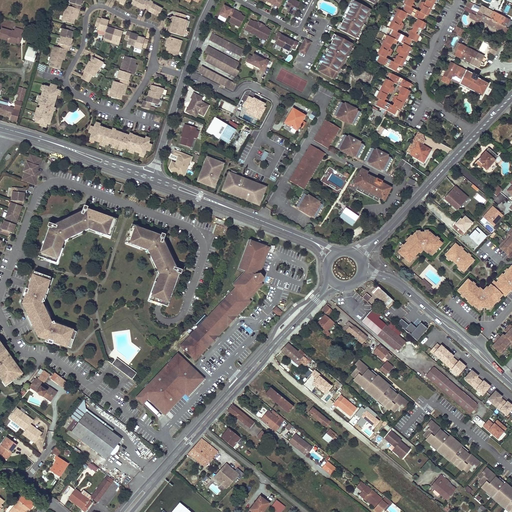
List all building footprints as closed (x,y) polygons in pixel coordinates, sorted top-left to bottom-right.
[(81,6),(82,0),(70,0),(70,3),(74,4),(72,7),(80,10),(81,6)] [(142,8),(145,10),(146,9),(149,2),(145,0),(145,1),(141,0),(133,0),(131,4),(141,9),(142,8)] [(301,3),(295,0),(288,0),(286,6),(290,8),(288,12),(294,15),(301,3)] [(381,56),(378,60),(376,59),(375,61),(385,66),(388,59),(385,58),(387,54),(388,54),(391,53),(390,50),(389,50),(394,41),(395,42),(397,41),(404,44),(401,48),(400,48),(398,49),(398,52),(399,52),(395,60),(394,60),(391,61),(388,68),(398,73),(399,71),(396,70),(399,65),(401,66),(411,48),(408,46),(411,40),(416,42),(419,35),(415,33),(414,31),(413,30),(412,30),(409,30),(410,33),(411,34),(409,38),(404,36),(402,40),(398,39),(401,34),(396,32),(399,28),(400,28),(402,27),(402,24),(401,24),(405,15),(406,16),(409,15),(410,16),(413,11),(416,13),(414,17),(418,20),(416,24),(415,23),(412,24),(413,27),(414,28),(415,28),(418,28),(421,30),(422,30),(425,23),(421,21),(424,15),(427,16),(435,0),(426,0),(424,4),(423,4),(420,5),(421,7),(422,8),(420,12),(417,11),(414,9),(413,6),(412,6),(414,0),(405,0),(404,4),(406,5),(403,12),(399,10),(390,27),(389,28),(391,29),(393,31),(390,37),(387,36),(378,54),(381,56)] [(149,10),(149,11),(158,16),(162,9),(153,4),(153,3),(150,1),(149,2),(146,9),(149,10)] [(371,10),(354,1),(339,29),(356,38),(371,10)] [(72,7),(66,5),(63,15),(65,15),(64,20),(73,23),(75,17),(77,17),(80,10),(72,7)] [(231,9),(227,7),(227,8),(223,6),(219,14),(221,15),(222,15),(223,15),(222,15),(221,16),(227,18),(229,15),(231,16),(235,9),(232,7),(231,9)] [(478,13),(471,9),(469,13),(471,14),(472,15),(470,18),(474,20),(475,18),(476,17),(480,19),(480,21),(493,28),(493,27),(496,22),(505,27),(509,20),(481,6),(478,13)] [(242,15),(238,13),(239,11),(235,9),(231,16),(229,21),(233,23),(234,22),(235,22),(234,22),(234,23),(233,23),(240,26),(245,16),(242,15)] [(174,21),(173,25),(185,29),(187,24),(185,23),(186,20),(173,16),(172,21),(174,21)] [(97,18),(95,26),(99,27),(98,30),(105,32),(107,25),(109,21),(101,19),(97,18)] [(253,21),(250,20),(245,29),(255,35),(261,24),(258,22),(257,24),(253,21)] [(505,27),(496,22),(493,27),(503,32),(505,27)] [(268,29),(263,27),(264,25),(261,24),(255,35),(266,40),(271,31),(268,29)] [(111,28),(112,26),(107,25),(105,32),(103,38),(106,39),(105,41),(111,42),(115,30),(111,28)] [(185,29),(173,25),(172,28),(170,28),(168,32),(181,36),(182,33),(184,34),(185,29)] [(66,30),(62,29),(60,36),(61,37),(59,44),(62,44),(61,48),(67,50),(68,51),(70,47),(72,39),(71,39),(73,32),(74,32),(75,28),(67,26),(66,30)] [(461,29),(456,26),(453,33),(458,35),(461,29)] [(14,32),(2,28),(0,33),(0,38),(7,40),(7,42),(16,44),(16,43),(19,34),(22,35),(24,31),(15,28),(14,32)] [(123,30),(119,29),(118,31),(115,30),(111,42),(116,44),(117,42),(119,43),(123,30)] [(128,40),(127,44),(134,46),(137,37),(138,35),(131,33),(127,31),(124,39),(128,40)] [(284,37),(280,35),(281,34),(278,32),(274,38),(278,40),(276,44),(279,45),(279,44),(283,46),(287,40),(287,39),(284,37)] [(245,51),(212,33),(209,39),(241,57),(245,51)] [(353,43),(336,35),(318,71),(335,80),(353,43)] [(146,48),(148,40),(144,39),(145,39),(137,37),(134,46),(134,47),(141,50),(142,47),(146,48)] [(168,45),(166,52),(175,55),(177,51),(178,51),(182,41),(169,37),(166,45),(168,45)] [(303,53),(310,42),(304,39),(298,51),(303,53)] [(290,40),(290,41),(287,40),(283,46),(283,48),(290,51),(292,48),(295,49),(298,43),(294,41),(294,42),(290,40)] [(457,43),(454,49),(454,52),(456,53),(454,55),(479,68),(480,64),(482,62),(484,56),(460,44),(460,45),(457,43)] [(495,55),(498,48),(492,45),(489,52),(495,55)] [(38,49),(29,46),(25,59),(34,62),(38,49)] [(61,48),(54,46),(51,57),(52,57),(51,62),(61,65),(63,58),(65,58),(67,50),(61,48)] [(239,63),(208,46),(204,53),(208,54),(204,60),(236,77),(239,71),(236,69),(239,63)] [(85,72),(81,79),(88,82),(92,76),(94,77),(99,67),(100,68),(103,63),(101,61),(103,58),(96,54),(94,58),(93,57),(91,62),(89,61),(84,72),(85,72)] [(269,61),(265,59),(265,60),(253,54),(252,56),(249,54),(246,61),(260,69),(259,70),(264,72),(269,61)] [(127,57),(125,61),(124,60),(120,71),(130,74),(133,75),(136,67),(134,67),(136,60),(127,57)] [(450,79),(482,96),(489,84),(485,82),(484,84),(476,80),(477,78),(478,76),(473,74),(466,70),(458,66),(451,62),(441,81),(444,82),(447,78),(450,79)] [(233,91),(236,85),(201,66),(198,72),(233,91)] [(117,78),(121,79),(120,83),(127,85),(128,85),(129,81),(128,81),(130,74),(120,71),(119,71),(117,78)] [(383,109),(381,113),(385,115),(387,111),(394,115),(397,109),(400,110),(410,91),(407,90),(409,85),(412,86),(413,85),(403,80),(400,86),(400,89),(401,89),(397,98),(396,97),(393,98),(394,101),(395,102),(393,106),(390,104),(388,108),(385,106),(387,103),(386,100),(385,99),(389,91),(390,92),(393,91),(392,88),(391,87),(394,83),(396,84),(400,78),(390,73),(389,75),(392,76),(389,81),(386,79),(377,98),(379,99),(376,105),(383,109)] [(111,97),(121,100),(123,93),(124,93),(127,85),(120,83),(114,81),(111,92),(112,92),(111,97)] [(161,88),(162,84),(155,82),(154,86),(152,85),(151,91),(150,90),(146,101),(143,100),(141,108),(148,110),(151,103),(157,105),(160,94),(162,95),(163,89),(161,88)] [(57,95),(59,90),(56,90),(49,87),(44,86),(43,91),(41,96),(40,102),(39,105),(40,105),(40,108),(36,119),(35,122),(40,123),(42,124),(42,123),(47,124),(49,125),(54,111),(47,109),(47,107),(46,107),(46,105),(53,107),(57,95)] [(202,98),(194,93),(191,98),(193,99),(191,103),(192,103),(191,105),(189,105),(186,112),(191,114),(193,112),(194,111),(198,113),(204,116),(209,105),(201,101),(202,98)] [(359,111),(343,103),(336,116),(352,125),(359,111)] [(0,114),(11,117),(14,108),(7,107),(4,106),(0,104),(0,114)] [(11,117),(10,120),(17,122),(20,110),(15,109),(14,108),(11,117)] [(302,129),(306,123),(303,121),(305,116),(293,108),(284,123),(297,130),(299,127),(302,129)] [(381,113),(374,109),(372,113),(383,119),(385,115),(381,113)] [(215,117),(207,132),(219,139),(219,138),(233,147),(241,133),(215,117)] [(319,141),(318,143),(326,148),(329,144),(331,140),(333,136),(336,132),(338,128),(330,123),(328,127),(325,131),(323,135),(321,139),(318,137),(317,140),(319,141)] [(196,130),(197,128),(185,124),(183,129),(185,129),(183,137),(182,137),(180,144),(190,147),(193,140),(196,130)] [(109,138),(112,131),(100,126),(95,125),(94,127),(92,134),(90,139),(95,140),(100,142),(106,144),(108,145),(109,144),(112,145),(123,148),(126,149),(126,147),(129,148),(135,150),(140,152),(145,154),(147,149),(149,143),(149,141),(145,139),(132,135),(130,142),(129,141),(128,143),(127,142),(129,136),(115,131),(113,137),(111,137),(111,138),(109,138)] [(418,132),(414,140),(415,140),(418,142),(423,145),(425,142),(423,135),(418,132)] [(355,157),(362,144),(346,136),(339,149),(355,157)] [(411,155),(423,162),(431,150),(423,145),(418,142),(415,140),(412,145),(416,147),(411,155)] [(411,144),(406,152),(411,155),(416,147),(412,145),(411,144)] [(297,179),(294,184),(302,188),(305,184),(307,180),(309,177),(312,173),(314,169),(316,165),(319,161),(321,157),(324,153),(315,148),(313,152),(311,156),(308,160),(306,164),(304,168),(301,171),(299,175),(297,179)] [(489,148),(479,160),(483,164),(482,166),(487,170),(498,157),(489,148)] [(190,161),(192,157),(174,149),(173,154),(178,156),(180,157),(177,164),(175,163),(172,161),(169,167),(171,171),(183,176),(187,168),(186,167),(188,161),(190,161)] [(367,162),(383,170),(390,157),(382,153),(382,152),(379,150),(378,151),(374,149),(367,162)] [(268,153),(264,151),(260,160),(264,162),(268,153)] [(30,182),(35,184),(38,177),(34,175),(35,171),(36,171),(41,159),(30,156),(27,163),(29,164),(27,168),(26,167),(25,171),(26,172),(23,180),(30,182)] [(204,164),(197,181),(211,186),(212,184),(213,184),(215,180),(217,181),(218,177),(220,170),(219,170),(220,167),(221,168),(223,163),(218,161),(217,162),(213,160),(213,159),(207,157),(205,162),(206,162),(205,165),(204,164)] [(385,200),(391,187),(382,183),(382,181),(377,179),(367,174),(368,172),(362,169),(361,171),(354,184),(358,186),(380,198),(385,200)] [(239,176),(230,172),(225,183),(224,182),(222,188),(226,190),(226,189),(229,190),(229,191),(246,198),(244,201),(248,202),(248,201),(257,205),(260,198),(261,199),(265,189),(261,187),(261,188),(258,187),(258,186),(242,179),(242,178),(243,177),(239,175),(239,176)] [(265,189),(266,187),(242,178),(242,179),(258,186),(258,187),(261,188),(261,187),(265,189)] [(380,198),(358,186),(356,190),(378,201),(380,198)] [(444,198),(457,210),(468,198),(455,186),(444,198)] [(0,232),(9,236),(10,232),(12,233),(22,206),(23,202),(25,189),(14,187),(14,193),(15,193),(14,199),(13,198),(13,202),(12,205),(13,205),(11,209),(10,209),(8,214),(9,215),(8,219),(6,218),(4,225),(5,225),(4,229),(1,228),(0,230),(0,232)] [(498,187),(493,193),(496,196),(502,190),(498,187)] [(226,190),(222,188),(221,191),(244,201),(246,198),(229,191),(229,190),(226,189),(226,190)] [(321,204),(306,195),(298,207),(313,217),(321,204)] [(48,227),(49,227),(51,228),(43,250),(41,249),(39,257),(47,260),(56,263),(64,241),(89,229),(103,235),(104,233),(111,236),(117,220),(110,217),(109,218),(87,210),(88,209),(88,207),(85,206),(82,214),(57,226),(49,223),(48,227)] [(352,227),(360,217),(346,207),(338,217),(352,227)] [(88,209),(87,210),(109,218),(110,217),(88,209)] [(481,220),(491,229),(501,218),(491,209),(481,220)] [(473,223),(465,216),(464,217),(462,219),(461,218),(455,225),(453,227),(462,235),(464,232),(473,223)] [(166,235),(162,234),(161,236),(161,237),(139,230),(139,228),(132,225),(126,241),(133,244),(133,245),(147,250),(159,275),(152,294),(154,294),(151,301),(161,305),(167,307),(170,300),(169,299),(177,278),(179,278),(182,279),(183,275),(176,273),(163,244),(166,235)] [(51,228),(49,227),(41,249),(43,250),(51,228)] [(161,236),(139,228),(139,230),(161,237),(161,236)] [(89,231),(110,239),(111,236),(104,233),(103,235),(89,229),(64,241),(56,263),(47,260),(46,261),(58,265),(66,242),(89,231)] [(507,238),(499,247),(508,255),(510,252),(511,253),(511,229),(508,234),(509,235),(507,238)] [(410,239),(398,252),(409,262),(421,249),(422,250),(424,248),(432,255),(442,244),(429,232),(425,233),(423,233),(423,237),(422,237),(422,233),(420,233),(416,233),(415,233),(412,236),(411,236),(409,238),(410,239)] [(236,288),(180,346),(193,358),(248,300),(246,298),(258,285),(257,284),(260,283),(262,283),(263,278),(260,274),(259,274),(256,275),(266,247),(250,241),(239,270),(246,272),(233,286),(236,288)] [(455,244),(446,255),(452,261),(453,261),(458,265),(457,265),(464,271),(474,260),(455,244)] [(147,250),(133,245),(132,247),(146,252),(157,275),(147,302),(161,306),(161,305),(151,301),(154,294),(152,294),(159,275),(147,250)] [(269,248),(266,247),(256,275),(259,274),(269,248)] [(511,266),(504,275),(503,274),(500,277),(501,278),(497,283),(508,293),(510,290),(510,289),(508,287),(510,285),(511,287),(511,266)] [(46,284),(49,277),(35,272),(28,289),(26,288),(24,293),(22,302),(28,309),(26,310),(39,338),(48,343),(49,340),(70,348),(74,338),(73,337),(75,332),(56,325),(54,321),(51,323),(41,303),(45,302),(43,298),(48,285),(46,284)] [(179,278),(177,278),(169,299),(170,300),(179,278)] [(424,280),(421,282),(425,286),(426,285),(427,285),(430,288),(431,286),(424,280)] [(491,307),(502,295),(493,287),(491,285),(484,293),(482,290),(481,291),(468,280),(458,291),(470,302),(471,302),(470,303),(473,306),(474,305),(477,308),(478,308),(482,308),(483,308),(483,303),(485,303),(485,307),(486,307),(490,307),(491,307)] [(262,285),(260,283),(257,284),(258,285),(246,298),(248,300),(262,285)] [(497,283),(493,287),(502,295),(504,296),(508,293),(497,283)] [(378,288),(374,293),(381,300),(381,301),(385,305),(391,299),(378,288)] [(371,299),(365,294),(362,298),(368,303),(371,299)] [(193,358),(195,360),(228,326),(239,314),(250,302),(248,300),(193,358)] [(330,308),(326,305),(322,310),(325,314),(330,308)] [(272,311),(278,316),(282,312),(276,307),(272,311)] [(333,311),(330,308),(325,314),(328,316),(333,311)] [(373,308),(362,322),(397,352),(406,343),(376,317),(379,313),(373,308)] [(335,323),(325,315),(319,323),(326,330),(323,333),(328,337),(331,333),(328,331),(335,323)] [(402,320),(398,324),(417,341),(428,329),(421,323),(416,328),(413,325),(411,323),(409,326),(402,320)] [(349,322),(344,328),(350,333),(350,332),(356,337),(357,336),(360,339),(358,341),(362,344),(368,337),(349,322)] [(511,342),(511,326),(510,325),(505,331),(507,333),(505,336),(503,334),(501,337),(498,335),(493,341),(495,343),(493,346),(502,354),(509,345),(511,342)] [(288,343),(281,350),(300,366),(302,363),(309,369),(314,364),(304,356),(306,354),(300,350),(298,352),(288,343)] [(437,344),(431,351),(440,359),(447,351),(441,346),(440,347),(437,344)] [(0,376),(5,384),(13,377),(15,379),(22,374),(2,346),(0,347),(0,346),(0,376)] [(356,346),(350,353),(355,357),(361,350),(356,346)] [(380,346),(374,353),(382,360),(388,353),(380,346)] [(447,351),(440,359),(449,367),(455,360),(452,358),(453,356),(447,351)] [(147,398),(165,414),(185,393),(187,396),(203,379),(201,376),(190,366),(177,354),(136,397),(142,403),(147,398)] [(116,360),(112,365),(117,368),(117,367),(126,374),(128,372),(133,376),(135,374),(116,360)] [(455,360),(449,367),(458,375),(465,367),(459,361),(458,363),(455,360)] [(395,413),(402,405),(404,407),(408,403),(398,394),(397,395),(389,388),(391,386),(390,386),(390,387),(389,388),(383,383),(384,382),(385,381),(384,380),(383,381),(382,383),(376,377),(377,376),(378,376),(378,375),(376,377),(368,370),(369,369),(359,361),(355,365),(358,367),(351,375),(355,378),(354,380),(359,385),(360,384),(366,389),(364,391),(365,391),(367,388),(373,393),(371,396),(370,396),(371,397),(371,396),(373,393),(380,399),(377,401),(377,402),(379,400),(384,405),(384,406),(390,411),(391,409),(395,413)] [(387,362),(384,365),(390,370),(392,372),(394,369),(387,362)] [(384,365),(380,370),(386,375),(390,370),(384,365)] [(117,367),(117,368),(130,379),(133,376),(128,372),(126,374),(117,367)] [(433,368),(426,377),(470,414),(477,405),(433,368)] [(44,383),(50,374),(44,370),(38,378),(44,383)] [(314,370),(310,375),(315,379),(319,374),(314,370)] [(472,371),(464,379),(474,387),(480,380),(477,377),(478,376),(472,371)] [(54,373),(51,377),(55,380),(54,381),(64,389),(68,383),(54,373)] [(320,375),(317,379),(324,385),(328,381),(320,375)] [(6,385),(15,379),(13,377),(5,384),(6,385)] [(36,379),(30,388),(50,402),(56,393),(36,379)] [(480,380),(474,387),(482,395),(490,387),(483,381),(483,382),(480,380)] [(271,395),(293,413),(297,410),(271,388),(265,394),(269,398),(271,395)] [(495,392),(488,400),(497,408),(503,401),(500,398),(501,397),(495,392)] [(41,400),(35,397),(30,395),(27,401),(39,406),(41,400)] [(341,396),(334,405),(337,407),(338,406),(351,417),(357,409),(341,396)] [(503,401),(497,408),(506,416),(511,408),(511,406),(507,402),(506,403),(503,401)] [(232,405),(227,410),(250,428),(255,423),(232,405)] [(33,421),(16,408),(9,418),(25,430),(23,434),(34,443),(41,433),(30,425),(33,421)] [(326,427),(330,423),(326,419),(313,408),(309,413),(322,423),(326,427)] [(275,431),(282,422),(284,420),(272,410),(270,413),(268,411),(265,415),(266,416),(262,421),(275,431)] [(86,412),(71,432),(106,459),(111,454),(114,450),(117,446),(122,439),(86,412)] [(481,428),(485,423),(477,415),(472,420),(481,428)] [(497,441),(507,429),(497,420),(493,424),(489,420),(482,427),(497,441)] [(468,473),(474,465),(477,467),(480,463),(470,455),(470,456),(461,448),(463,446),(462,447),(461,448),(455,443),(456,442),(457,441),(457,440),(456,441),(455,443),(449,438),(450,436),(449,437),(440,430),(441,429),(431,421),(427,425),(430,427),(423,435),(427,439),(426,440),(432,445),(433,445),(438,449),(437,451),(438,451),(440,448),(445,453),(443,456),(443,457),(444,456),(446,454),(452,459),(450,461),(449,462),(450,462),(451,460),(457,465),(456,466),(462,471),(463,469),(468,473)] [(286,433),(292,427),(289,425),(284,430),(286,433)] [(229,429),(222,437),(223,438),(230,430),(229,429)] [(230,430),(223,438),(233,447),(240,438),(230,430)] [(326,433),(324,436),(335,444),(338,440),(334,437),(332,435),(334,433),(330,430),(327,434),(326,433)] [(262,431),(257,437),(264,443),(267,439),(269,437),(262,431)] [(400,454),(404,457),(410,450),(400,442),(397,439),(398,437),(391,432),(385,439),(392,445),(393,444),(396,446),(395,447),(393,451),(398,455),(400,454)] [(295,434),(288,442),(303,454),(309,446),(295,434)] [(17,445),(7,437),(0,446),(0,454),(6,460),(11,453),(17,445)] [(201,438),(188,453),(202,465),(207,459),(210,462),(218,452),(201,438)] [(56,464),(52,469),(59,475),(69,463),(59,455),(63,449),(58,445),(54,451),(58,454),(56,458),(58,459),(55,463),(56,464)] [(119,447),(117,446),(114,450),(111,454),(113,455),(117,452),(119,447)] [(309,446),(303,454),(306,456),(312,448),(309,446)] [(429,469),(436,476),(441,471),(429,460),(418,471),(423,475),(429,469)] [(331,464),(326,471),(330,475),(335,468),(331,464)] [(234,471),(228,466),(227,467),(225,465),(217,474),(219,476),(218,478),(228,486),(236,476),(233,473),(234,471)] [(511,511),(511,491),(510,490),(511,489),(511,488),(511,487),(511,488),(511,489),(510,490),(504,485),(505,484),(506,483),(504,485),(495,478),(496,477),(486,468),(483,472),(485,475),(479,482),(483,486),(481,488),(487,493),(488,492),(494,497),(492,499),(493,498),(495,496),(501,501),(499,503),(498,504),(499,504),(499,503),(501,501),(507,506),(505,509),(506,508),(511,511)] [(226,488),(228,486),(218,478),(219,476),(217,474),(214,477),(226,488)] [(441,475),(431,486),(435,490),(437,487),(442,491),(440,494),(448,500),(454,493),(446,486),(449,482),(441,475)] [(91,497),(97,502),(112,484),(114,481),(107,476),(91,497)] [(364,484),(360,489),(364,492),(360,497),(363,499),(364,498),(370,503),(376,507),(374,509),(376,511),(381,511),(390,501),(385,496),(382,499),(368,487),(368,488),(364,484)] [(89,500),(76,489),(68,498),(85,511),(92,503),(89,500)] [(261,497),(250,510),(252,511),(262,511),(270,504),(261,497)] [(277,500),(271,507),(277,511),(280,511),(285,507),(277,500)] [(16,503),(9,511),(27,511),(30,509),(21,503),(19,506),(16,503)] [(190,511),(181,503),(172,511),(190,511)]
